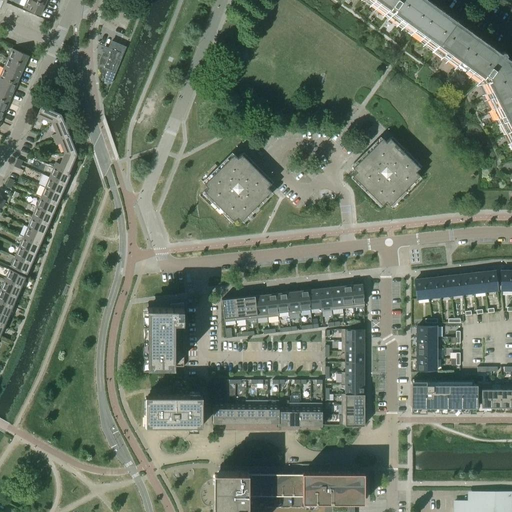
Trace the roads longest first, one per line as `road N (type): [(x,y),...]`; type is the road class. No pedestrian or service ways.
road 1 (unclassified): [(166,267),(144,201),(222,0)]
road 2 (residential): [(391,440),(303,456),(265,434),(200,447)]
road 3 (residential): [(391,440),(387,242)]
road 4 (residential): [(348,247),(166,267)]
road 5 (residential): [(329,181),(335,154),(328,148),(281,145),(270,161),(305,193)]
road 6 (residential): [(511,232),(387,242)]
road 7 (residential): [(5,158),(53,44)]
